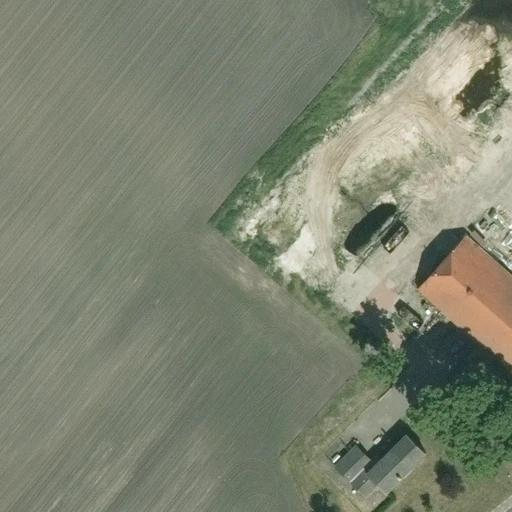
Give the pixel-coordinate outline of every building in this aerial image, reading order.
[(443,64),(432,84),(442,90),(453,70),(443,64)] [(325,216),(369,171),(359,161),(315,205),(325,216)] [(260,278),(316,214),(284,186),(228,250),(260,278)] [(511,373),(511,276),(466,236),(418,290),(511,373)] [(356,447),(336,468),(365,498),(378,485),(386,494),(411,467),(425,453),(406,434),(392,448),(381,460),(376,455),(370,461),(356,447)]
